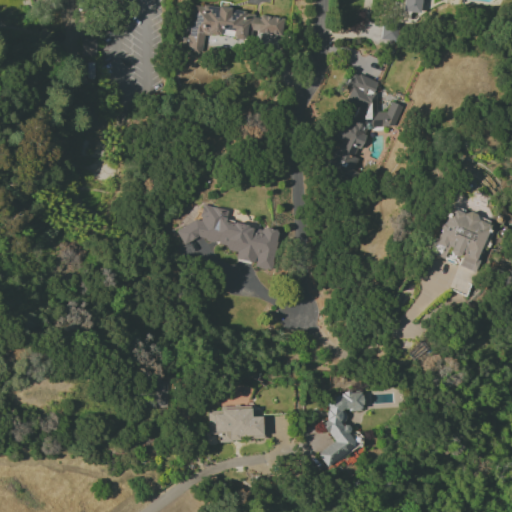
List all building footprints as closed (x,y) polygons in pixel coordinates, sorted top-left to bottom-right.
[(419,13),(419,0),(402,0),(401,11),(419,13)] [(204,33),(250,40),(251,31),(281,36),(283,19),(259,15),(259,14),(192,4),(187,38),(180,37),(179,49),(202,52),(204,33)] [(95,56),(95,39),(81,40),(81,56),(95,56)] [(364,127),(386,127),(387,116),(373,112),(374,87),(376,81),(355,74),(349,74),(345,86),(348,88),(343,103),(356,107),(352,118),(344,115),(333,139),(337,140),(327,170),(339,175),(348,175),(354,157),(354,149),(359,149),(364,135),(364,127)] [(277,231),(225,222),(227,210),(201,205),(198,224),(181,221),(178,239),(237,248),(235,260),(255,263),(254,268),(270,271),(277,231)] [(475,272),(488,224),(475,220),(476,215),(446,207),(433,254),(442,256),(444,249),(450,251),(449,255),(459,258),(457,267),(475,272)] [(165,385),(146,385),(145,411),(164,411),(165,385)] [(326,467),(353,447),(352,441),(349,436),(348,425),(341,425),(340,410),(361,410),(360,392),(342,392),(336,397),(325,398),(326,420),(320,425),(333,441),(316,454),(326,467)] [(261,417),(249,417),(249,410),(207,410),(207,435),(218,435),(218,442),(238,442),(238,437),(261,437),(261,417)]
